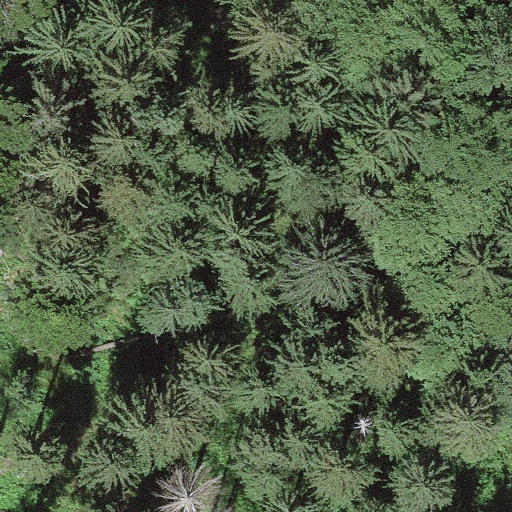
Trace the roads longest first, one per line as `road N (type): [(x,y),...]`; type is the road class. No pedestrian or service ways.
road 1 (track): [(511,42),(387,17),(159,0)]
road 2 (track): [(0,25),(177,7)]
